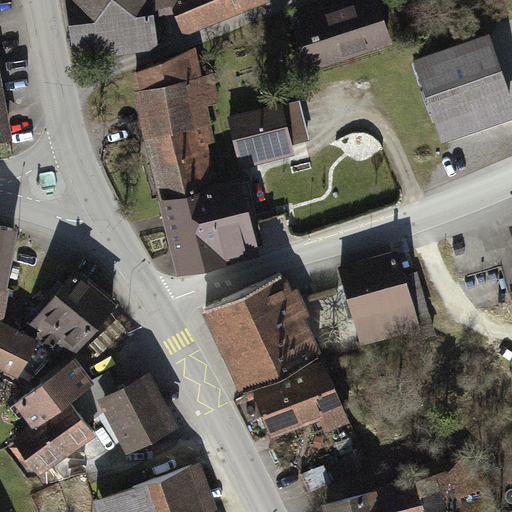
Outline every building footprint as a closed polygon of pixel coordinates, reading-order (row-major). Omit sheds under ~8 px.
[(69,0),(76,46),(108,41),(109,49),(158,41),(152,5),(163,4),(162,0),(69,0)] [(252,0),(177,0),(188,26),(252,0)] [(314,35),(323,61),(389,40),(376,0),(358,0),(298,19),(305,38),(314,35)] [(491,38),(420,63),(440,120),(511,95),(491,38)] [(149,137),(165,197),(217,186),(215,177),(209,178),(202,151),(200,151),(195,127),(204,125),(200,105),(216,101),(210,74),(195,78),(189,50),(137,72),(149,137)] [(1,91),(0,91),(0,139),(10,138),(1,91)] [(281,106),(231,118),(239,147),(254,143),(256,152),(305,139),(300,120),(286,123),(281,106)] [(217,186),(165,197),(183,270),(252,253),(243,215),(251,213),(241,180),(223,185),(217,186)] [(0,283),(5,284),(16,228),(0,225),(0,283)] [(400,253),(342,269),(346,283),(344,283),(354,316),(355,315),(363,342),(420,325),(424,335),(435,331),(431,316),(418,272),(406,275),(400,253)] [(67,355),(114,301),(78,271),(31,327),(33,328),(27,335),(37,343),(22,366),(34,375),(47,361),(35,351),(37,348),(52,361),(60,350),(67,355)] [(282,273),(207,307),(245,389),(320,354),(282,273)] [(22,366),(37,343),(27,335),(18,330),(0,324),(0,358),(5,361),(19,370),(22,366)] [(71,399),(92,382),(75,358),(19,401),(37,423),(71,399)] [(325,361),(255,389),(273,434),(343,406),(325,361)] [(148,376),(121,389),(110,371),(97,378),(92,382),(71,399),(88,421),(110,405),(130,445),(174,423),(148,376)] [(41,469),(96,430),(88,421),(71,399),(37,423),(18,437),(21,440),(15,445),(22,455),(23,454),(31,465),(36,461),(41,469)] [(209,511),(193,465),(134,486),(143,511),(209,511)] [(328,505),(329,511),(453,511),(457,511),(452,494),(446,495),(441,474),(328,505)]
